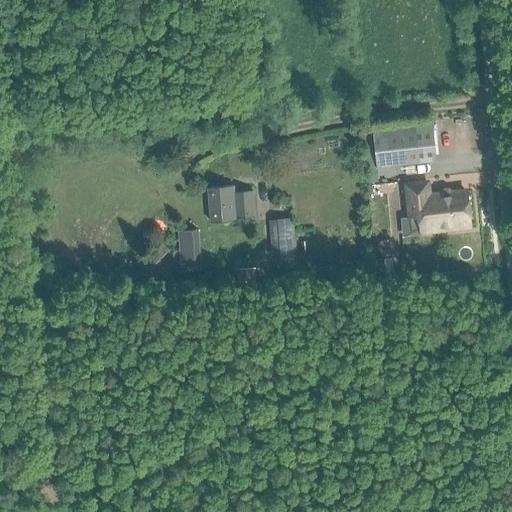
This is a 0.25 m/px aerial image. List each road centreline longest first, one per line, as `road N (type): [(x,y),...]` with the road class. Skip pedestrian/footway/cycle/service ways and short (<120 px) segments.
road 1 (track): [(59,511),(0,60)]
road 2 (track): [(0,129),(244,104),(244,113)]
road 3 (unclassified): [(506,276),(489,98)]
